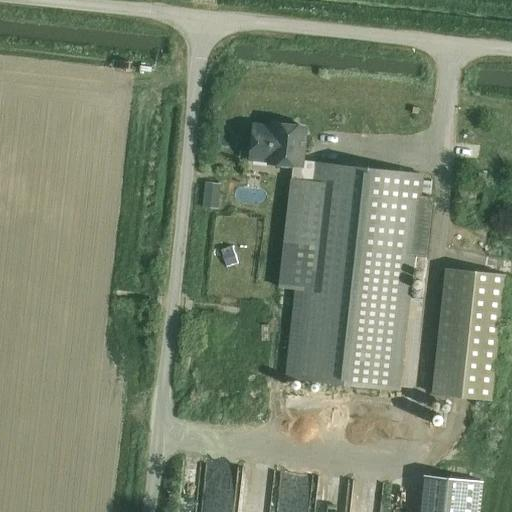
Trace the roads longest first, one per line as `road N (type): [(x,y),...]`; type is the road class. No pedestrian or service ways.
road 1 (unclassified): [(149,511),(201,18)]
road 2 (unclassified): [(511,51),(201,18)]
road 3 (unclassified): [(201,18),(33,0)]
